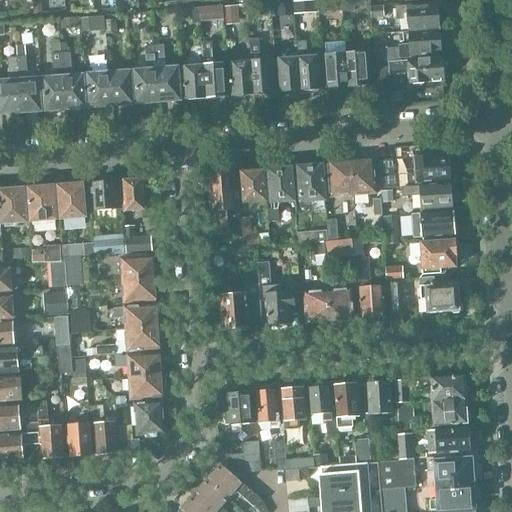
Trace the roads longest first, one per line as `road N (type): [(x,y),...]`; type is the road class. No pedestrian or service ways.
road 1 (unclassified): [(181,148),(501,120)]
road 2 (residential): [(195,364),(511,341)]
road 3 (residential): [(511,337),(501,120)]
road 4 (residential): [(195,364),(181,148)]
road 5 (unclassified): [(0,162),(181,148)]
road 6 (residential): [(0,494),(154,484)]
road 7 (residential): [(501,120),(497,0)]
